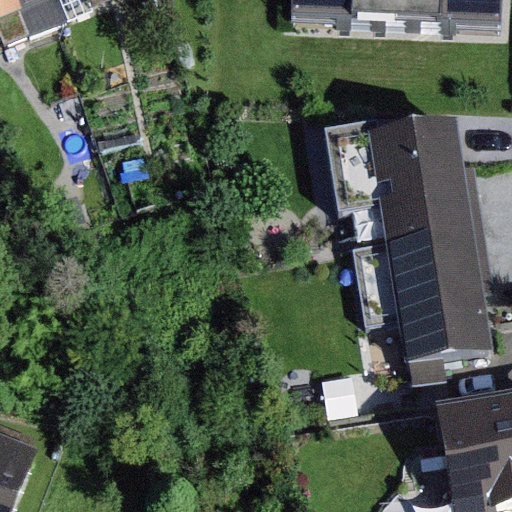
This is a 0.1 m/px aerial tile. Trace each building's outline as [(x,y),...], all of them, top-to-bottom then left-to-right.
[(153,0),(0,0),(0,52),(155,5),(153,0)] [(500,0),(297,0),(297,29),(499,36),(500,0)] [(380,139),(328,148),(341,229),(351,228),(369,338),(378,336),(384,376),(488,360),(454,144),(383,155),(380,139)] [(511,511),(511,413),(444,426),(459,511),(511,511)] [(0,511),(12,511),(30,471),(0,458),(0,511)]
